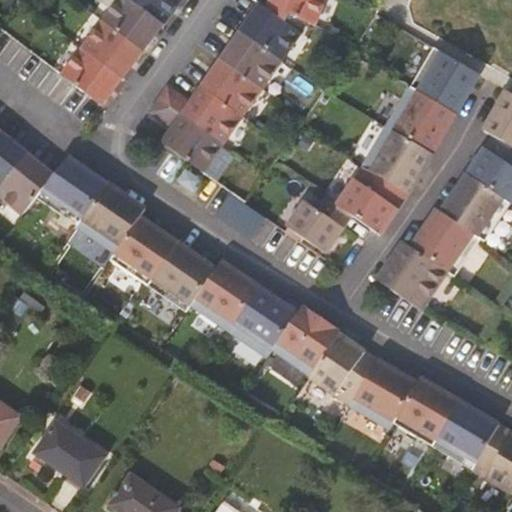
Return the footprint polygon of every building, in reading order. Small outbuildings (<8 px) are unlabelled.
[(131,0),(116,0),(101,20),(142,51),(163,24),(131,0)] [(131,0),(163,24),(180,0),(131,0)] [(323,0),(267,0),(263,10),(282,23),(285,16),(303,23),(312,27),(323,0)] [(256,5),(236,33),(278,62),(298,34),(303,23),(285,16),(282,23),(263,10),(256,5)] [(101,20),(81,46),(121,78),(142,51),(101,20)] [(236,33),(217,60),(259,90),(278,62),(236,33)] [(95,106),(98,109),(121,78),(81,46),(59,75),(71,85),(83,96),(95,106)] [(432,49),(409,89),(453,116),(477,75),(432,49)] [(217,60),(197,88),(239,117),(259,90),(217,60)] [(163,88),(155,100),(219,146),(239,117),(197,88),(185,104),(163,88)] [(409,89),(385,129),(430,156),(453,116),(409,89)] [(511,95),(505,92),(482,132),(492,137),(511,149),(511,95)] [(155,100),(146,113),(168,129),(157,145),(199,174),(219,146),(155,100)] [(385,129),(361,169),(406,195),(430,156),(385,129)] [(0,184),(24,155),(0,135),(0,184)] [(511,149),(492,137),(466,175),(507,204),(511,194),(511,149)] [(32,199),(50,177),(24,155),(0,184),(0,201),(18,216),(32,199)] [(103,185),(65,158),(50,177),(32,199),(74,228),(103,185)] [(361,169),(335,207),(349,217),(371,232),(377,237),(406,195),(361,169)] [(197,183),(182,172),(176,181),(191,191),(197,183)] [(507,204),(466,175),(440,214),(479,241),(483,244),(507,204)] [(142,212),(103,185),(74,228),(112,254),(136,219),(142,212)] [(233,192),(218,213),(253,239),(269,217),(233,192)] [(303,204),(285,229),(323,255),(349,217),(335,207),(323,199),(314,211),(303,204)] [(440,214),(436,211),(409,249),(445,274),(452,279),(479,241),(440,214)] [(175,245),(136,219),(112,254),(107,262),(145,288),(175,245)] [(409,249),(402,244),(375,282),(418,312),(445,274),(409,249)] [(213,271),(175,245),(145,288),(183,314),(189,307),(213,271)] [(257,290),(218,264),(213,271),(189,307),(227,333),(257,290)] [(294,316),(257,290),(227,333),(265,359),(271,351),(294,316)] [(339,334),(300,308),(294,316),(271,351),(309,377),(337,336),(339,334)] [(375,363),(337,336),(309,377),(308,379),(348,408),(375,363)] [(415,387),(375,363),(348,408),(388,431),(391,426),(415,387)] [(458,405),(418,381),(415,387),(391,426),(432,450),(458,405)] [(21,414),(0,399),(0,445),(0,446),(21,414)] [(498,428),(458,405),(432,450),(471,473),(498,428)] [(104,454),(56,420),(33,451),(83,486),(87,479),(100,488),(114,468),(101,459),(104,454)] [(511,437),(510,436),(498,428),(471,473),(511,497),(511,495),(511,437)] [(189,511),(132,472),(110,504),(121,511),(189,511)] [(239,511),(227,503),(220,511),(239,511)]
